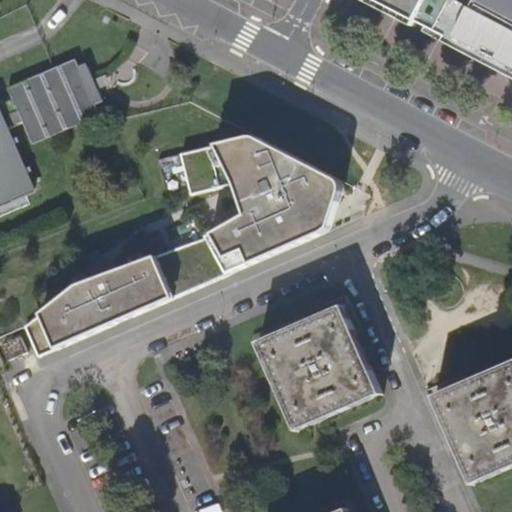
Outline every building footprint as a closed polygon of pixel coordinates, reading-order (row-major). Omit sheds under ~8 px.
[(397,10),(398,8),(383,0),(363,0),(418,29),(421,23),(397,10)] [(511,0),(383,0),(398,8),(397,10),(421,23),(430,28),(446,36),(448,33),(459,38),(457,42),(472,50),(474,46),(489,54),(487,57),(511,70),(511,0)] [(511,70),(487,57),(489,54),(474,46),(472,50),(457,42),(459,38),(448,33),(446,36),(430,28),(427,33),(511,77),(511,70)] [(102,120),(78,64),(14,92),(16,95),(0,101),(0,207),(35,193),(21,156),(102,120)] [(247,140),(179,159),(190,200),(236,188),(246,217),(207,239),(76,287),(39,316),(56,352),(148,312),(274,256),(324,234),(332,225),(343,191),(338,183),(328,178),(253,140),(247,140)] [(360,347),(342,308),(260,345),(299,431),(382,393),(360,347)] [(28,352),(22,337),(2,345),(8,361),(28,352)] [(473,482),(511,464),(511,360),(436,395),(455,441),(473,482)]
